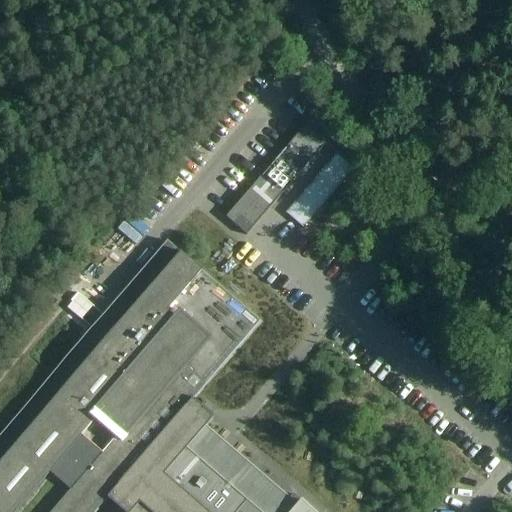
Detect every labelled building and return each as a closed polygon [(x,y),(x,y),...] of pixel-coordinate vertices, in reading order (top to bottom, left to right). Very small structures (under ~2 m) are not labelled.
[(246,237),(324,146),(334,134),(313,116),(225,219),(246,237)] [(334,134),(324,146),(336,155),(342,161),(352,150),(334,134)] [(286,214),(302,228),(353,170),(342,161),(336,155),(286,214)] [(110,256),(124,269),(157,232),(143,220),(110,256)] [(91,330),(0,436),(0,511),(97,511),(107,501),(119,511),(310,511),(302,505),(300,503),(297,507),(289,500),(217,439),(206,429),(206,428),(209,425),(212,421),(191,403),(258,324),(165,244),(103,316),(79,295),(67,309),(91,330)] [(103,300),(107,288),(92,284),(89,296),(103,300)]
